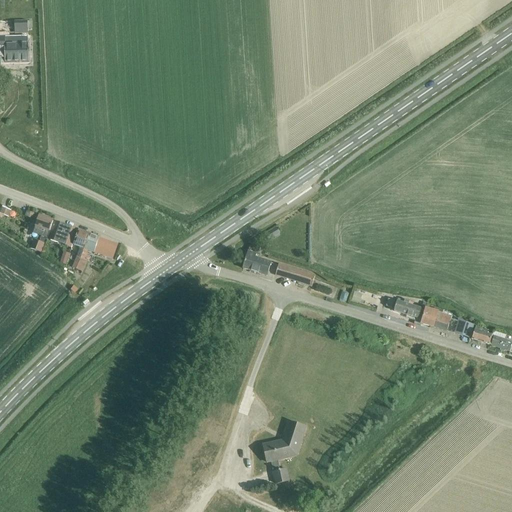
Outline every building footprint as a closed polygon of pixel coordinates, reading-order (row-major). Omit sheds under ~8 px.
[(32,22),(14,22),(14,34),(27,34),(27,28),(32,28),(32,22)] [(4,45),(5,63),(29,63),(28,44),(4,45)] [(2,207),(0,211),(0,214),(8,218),(11,211),(2,207)] [(34,231),(48,236),(53,222),(39,217),(34,231)] [(59,240),(72,245),(77,231),(55,222),(50,237),(52,237),(51,241),(58,243),(59,240)] [(72,268),(77,270),(89,235),(79,231),(74,246),(80,248),(77,258),(72,268)] [(89,235),(77,270),(82,272),(87,261),(85,260),(88,251),(94,253),(99,238),(89,235)] [(94,253),(100,255),(105,241),(99,238),(94,253)] [(33,240),(29,249),(42,254),(45,245),(33,240)] [(107,257),(112,243),(105,241),(100,255),(107,257)] [(107,257),(113,259),(118,245),(112,243),(107,257)] [(243,269),(259,274),(267,277),(271,263),(257,259),(259,255),(248,252),(243,269)] [(279,266),(275,276),(312,287),(315,277),(279,266)] [(351,301),(360,304),(362,295),(354,292),(351,301)] [(394,308),(396,297),(389,296),(387,307),(394,308)] [(394,312),(418,319),(421,310),(408,306),(409,302),(405,300),(403,304),(397,302),(394,312)] [(455,333),(459,321),(451,318),(451,317),(442,314),(443,312),(434,309),(433,312),(426,309),(421,324),(433,328),(454,334),(455,333)] [(474,326),(459,321),(455,333),(470,338),(474,326)] [(471,340),(489,346),(492,336),(475,330),(471,340)] [(491,346),(510,352),(511,344),(511,343),(494,337),(491,346)] [(297,453),(306,427),(289,422),(284,436),(286,436),(285,441),(284,440),(267,444),(269,454),(265,454),(267,463),(271,462),(276,484),(288,481),(286,470),(280,472),(277,461),(286,459),(285,451),(288,450),(297,453)]
